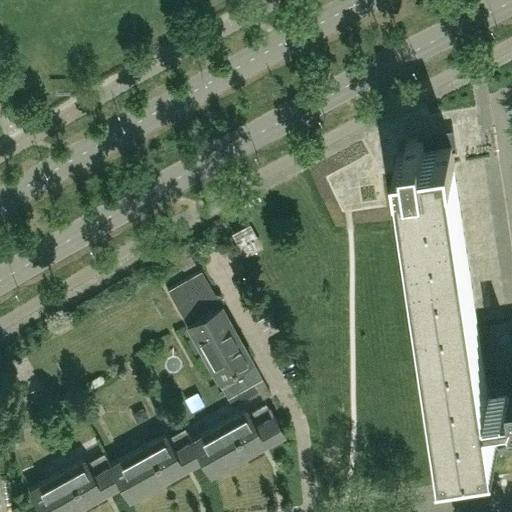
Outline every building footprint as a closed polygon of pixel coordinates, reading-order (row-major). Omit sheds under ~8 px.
[(491,411),(489,396),(468,259),(459,201),(453,164),(455,164),(452,143),(436,146),(436,147),(425,149),(423,137),(407,140),(408,151),(402,152),(402,151),(397,152),(400,172),(401,172),(405,201),(439,419),(444,456),(443,456),(443,458),(498,450),(498,448),(497,448),(494,431),(491,411)] [(263,245),(249,221),(231,232),(244,255),(263,245)] [(251,359),(221,305),(221,304),(223,298),(221,294),(214,293),(201,269),(166,288),(226,397),(235,392),(241,388),(248,385),(253,382),(261,378),(251,360),(251,359)] [(261,378),(253,382),(258,391),(263,400),(270,396),(261,378)] [(248,385),(241,388),(246,397),(258,391),(253,382),(248,385)] [(511,428),(511,392),(489,396),(491,411),(494,431),(511,428)] [(209,472),(282,432),(283,432),(266,401),(248,411),(245,407),(191,437),(191,438),(201,457),(209,472)] [(92,404),(81,411),(89,422),(99,415),(92,404)] [(129,497),(201,457),(191,438),(191,437),(185,426),(166,436),(164,432),(110,462),(104,450),(103,451),(129,496),(129,497)] [(65,511),(83,503),(91,498),(120,482),(128,497),(129,497),(129,496),(103,451),(86,461),(83,457),(28,487),(41,511),(65,511)]
